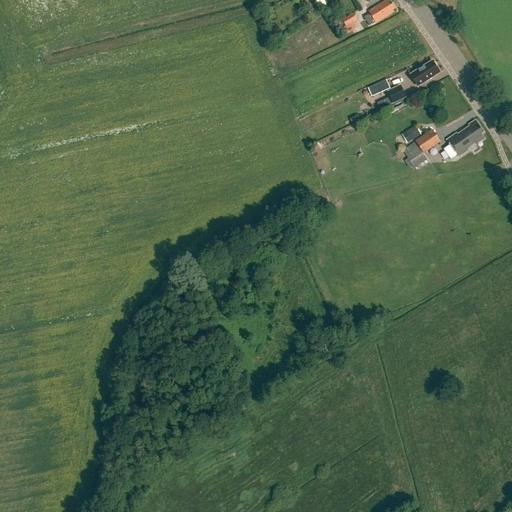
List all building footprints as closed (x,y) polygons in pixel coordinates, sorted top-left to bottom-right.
[(388,1),(369,13),(370,15),(365,18),(370,27),(376,24),(392,14),(391,12),(395,10),(391,2),(389,3),(388,1)] [(353,13),(342,21),(346,27),(344,29),(347,34),(357,28),(354,23),(358,20),(353,13)] [(433,61),(411,75),(417,85),(425,80),(426,82),(440,73),(433,61)] [(387,79),(369,87),(372,95),(390,87),(387,79)] [(400,85),(387,92),(393,105),(407,98),(400,85)] [(474,120),(469,124),(469,126),(457,135),(456,132),(446,139),(459,157),(468,150),(475,144),(476,146),(485,140),(481,134),(483,132),(474,120)] [(416,127),(402,135),(407,144),(421,135),(416,127)] [(424,154),(440,143),(432,131),(402,151),(414,169),(417,167),(419,170),(429,163),(424,154)]
